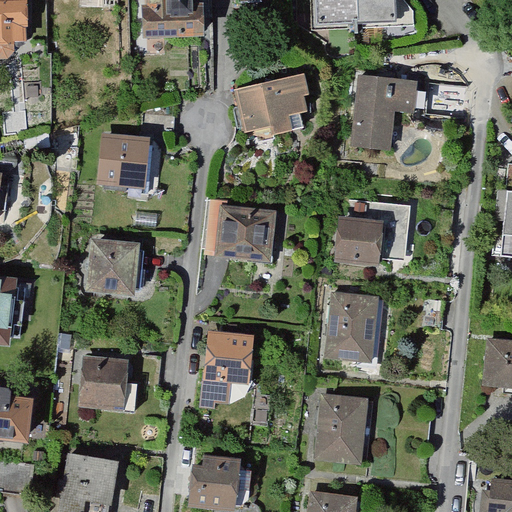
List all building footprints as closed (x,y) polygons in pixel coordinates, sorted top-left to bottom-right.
[(27,0),(0,0),(0,59),(0,60),(10,60),(15,52),(15,38),(29,38),(27,0)] [(148,9),(149,38),(205,35),(204,7),(195,7),(194,0),(153,0),(154,9),(148,9)] [(318,0),(320,28),(358,27),(358,21),(365,21),(363,0),(318,0)] [(307,80),(240,97),(249,134),(275,127),(277,135),(296,130),(292,116),(310,111),(306,96),(311,95),(307,80)] [(418,88),(364,82),(357,148),(393,151),(397,113),(415,115),(418,88)] [(78,126),(52,130),(56,148),(81,144),(78,126)] [(151,138),(108,135),(105,181),(148,184),(151,138)] [(511,197),(507,197),(501,263),(511,264),(511,197)] [(277,218),(224,213),(218,261),(271,267),(277,218)] [(158,216),(144,216),(143,230),(158,230),(158,216)] [(384,231),(344,225),(338,265),(378,270),(384,231)] [(141,247),(99,243),(94,290),(137,294),(141,247)] [(18,276),(0,273),(0,338),(11,340),(18,276)] [(380,303),(335,297),(327,363),(373,368),(380,303)] [(256,335),(214,331),(208,406),(217,407),(217,399),(232,400),(234,378),(253,379),(256,335)] [(75,334),(63,333),(62,349),(74,350),(75,334)] [(511,347),(492,346),(487,391),(511,393),(511,347)] [(132,370),(90,366),(87,410),(138,414),(140,384),(131,384),(132,370)] [(0,433),(31,437),(35,394),(13,392),(14,384),(0,382),(0,433)] [(368,398),(322,393),(316,457),(361,462),(368,398)] [(112,511),(121,461),(74,453),(70,480),(64,479),(63,489),(67,490),(63,511),(112,511)] [(238,461),(205,458),(204,468),(193,467),(189,505),(234,509),(238,461)] [(511,511),(511,482),(501,481),(497,511),(511,511)] [(355,511),(357,495),(312,490),(309,511),(355,511)]
